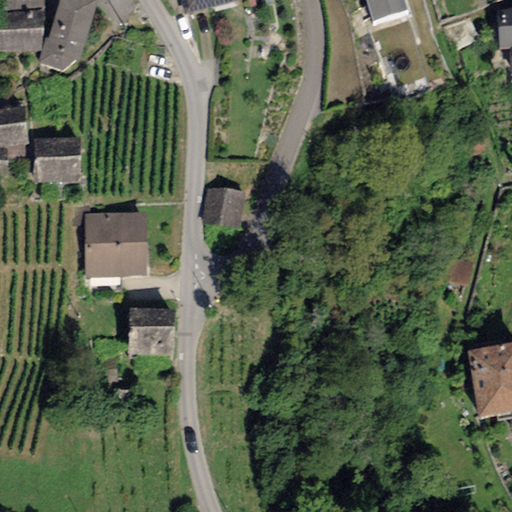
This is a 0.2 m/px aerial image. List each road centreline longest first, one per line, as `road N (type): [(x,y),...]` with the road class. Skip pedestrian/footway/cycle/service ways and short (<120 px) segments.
road 1 (unclassified): [(309,0),(313,71),(259,222),(247,246),(194,285)]
road 2 (unclassified): [(194,285),(194,90),(148,0)]
road 3 (unclassified): [(211,511),(188,419),(194,285)]
